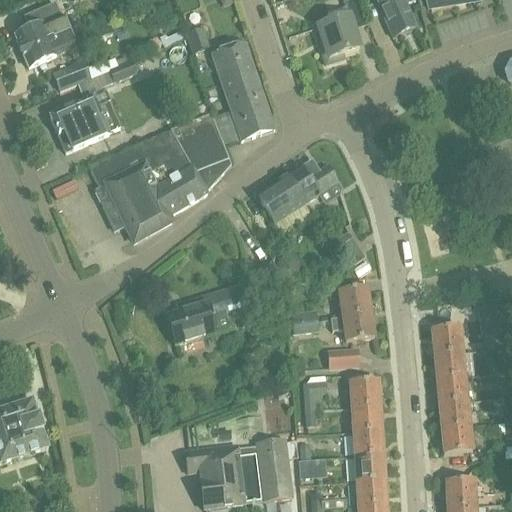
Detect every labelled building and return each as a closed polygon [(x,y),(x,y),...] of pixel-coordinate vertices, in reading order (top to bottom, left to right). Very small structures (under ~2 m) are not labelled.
[(237,28),(227,0),(216,0),(196,7),(207,39),(237,28)] [(361,4),(360,0),(341,0),(345,9),(361,4)] [(377,0),(382,11),(380,12),(392,41),(416,30),(404,3),(408,1),(407,0),(377,0)] [(427,0),(428,5),(431,14),(454,8),(453,6),(473,1),(473,0),(427,0)] [(30,33),(15,39),(21,54),(52,41),(52,43),(68,36),(55,6),(24,20),(30,33)] [(348,20),(318,30),(324,46),(319,48),(326,68),(344,62),(342,57),(359,52),(353,33),(348,20)] [(108,21),(89,28),(93,42),(113,35),(108,21)] [(179,34),(160,42),(163,50),(182,43),(179,34)] [(75,51),(68,36),(52,43),(52,41),(21,54),(29,72),(75,51)] [(228,98),(259,87),(247,55),(217,66),(228,98)] [(51,77),(60,96),(78,88),(91,83),(91,82),(86,71),(83,63),(51,77)] [(104,63),(86,71),(91,82),(108,74),(104,63)] [(131,64),(108,74),(113,86),(136,76),(131,64)] [(270,118),(259,87),(228,98),(240,129),(270,118)] [(101,109),(110,105),(106,96),(94,101),(50,120),(66,155),(108,137),(100,119),(105,117),(101,109)] [(212,117),(181,129),(89,169),(99,191),(107,188),(114,203),(102,209),(114,234),(125,228),(126,230),(135,247),(173,226),(169,219),(206,197),(205,196),(231,169),(221,141),(212,117)] [(299,170),(287,178),(306,207),(319,199),(319,198),(338,185),(327,169),(318,174),(311,163),(300,171),(299,170)] [(306,207),(287,178),(256,199),(275,228),(306,207)] [(330,245),(345,268),(349,265),(362,256),(348,234),(330,245)] [(362,256),(349,265),(353,271),(366,262),(362,256)] [(294,261),(278,271),(287,286),(303,276),(294,261)] [(287,286),(278,271),(273,263),(258,272),(259,274),(264,282),(273,295),(287,286)] [(371,272),(366,265),(354,273),(359,280),(371,272)] [(313,287),(315,296),(316,301),(336,298),(333,284),(313,287)] [(226,315),(246,309),(240,289),(183,306),(185,311),(165,317),(174,347),(230,331),(226,315)] [(339,296),(342,320),(370,316),(367,291),(339,296)] [(503,337),(499,303),(498,303),(477,305),(481,339),(497,337),(503,337)] [(317,314),(299,316),(301,326),(317,324),(318,324),(317,314)] [(301,326),(299,316),(291,317),(293,339),(320,335),(318,324),(317,324),(301,326)] [(370,316),(342,320),(330,322),(332,335),(344,333),(346,345),(374,341),(370,316)] [(433,359),(462,356),(460,331),(431,334),(433,359)] [(503,337),(497,337),(498,352),(508,351),(507,336),(503,337)] [(508,351),(498,352),(500,368),(510,368),(508,351)] [(358,354),(352,354),(331,356),(328,356),(330,375),(359,372),(358,354)] [(433,359),(436,383),(465,381),(462,356),(433,359)] [(436,383),(438,408),(467,405),(465,381),(436,383)] [(326,385),(303,386),(304,415),(316,414),(315,398),(327,398),(326,385)] [(351,412),(380,410),(379,385),(349,386),(351,412)] [(0,413),(0,467),(48,453),(32,404),(0,413)] [(481,419),(503,416),(501,404),(479,407),(481,419)] [(438,408),(441,433),(470,430),(467,405),(438,408)] [(276,407),(277,429),(297,428),(296,407),(276,407)] [(351,412),(352,436),(382,435),(380,410),(351,412)] [(511,410),(503,411),(504,427),(511,426),(511,410)] [(316,414),(304,415),(305,430),(317,430),(316,425),(326,425),(326,413),(316,414)] [(443,458),(452,457),(472,455),(470,430),(441,433),(443,458)] [(354,460),(354,461),(383,459),(382,435),(352,436),(354,460)] [(292,503),(292,496),(288,464),(286,447),(285,443),(256,447),(256,450),(238,452),(237,449),(185,455),(188,477),(199,476),(203,511),(217,511),(246,509),(246,507),(263,505),(263,507),(292,503)] [(286,447),(288,464),(298,463),(296,446),(286,447)] [(310,448),(309,448),(299,449),(300,464),(311,464),(310,448)] [(354,461),(356,486),(385,484),(383,459),(354,461)] [(311,464),(300,464),(301,480),(312,479),(311,464)] [(356,486),(357,510),(386,509),(385,484),(356,486)] [(447,511),(476,509),(474,484),(445,486),(447,511)] [(321,496),(310,497),(310,511),(321,511),(322,511),(321,503),(321,496)] [(346,501),(321,503),(322,511),(347,510),(346,501)]
